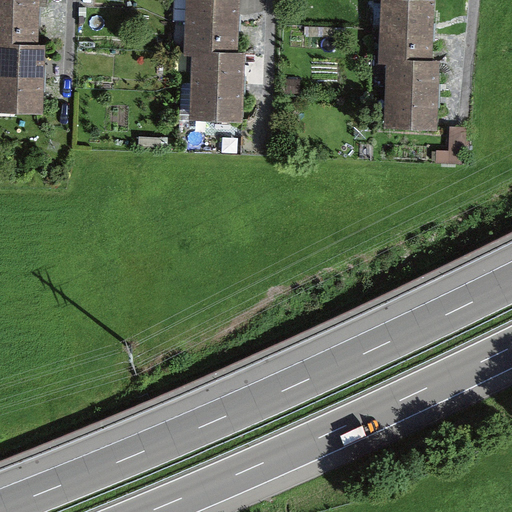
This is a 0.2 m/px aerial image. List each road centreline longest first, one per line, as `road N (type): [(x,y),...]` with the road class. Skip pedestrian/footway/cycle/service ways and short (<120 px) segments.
road 1 (motorway): [(511,282),(208,424),(0,509)]
road 2 (motorway): [(153,511),(511,348)]
